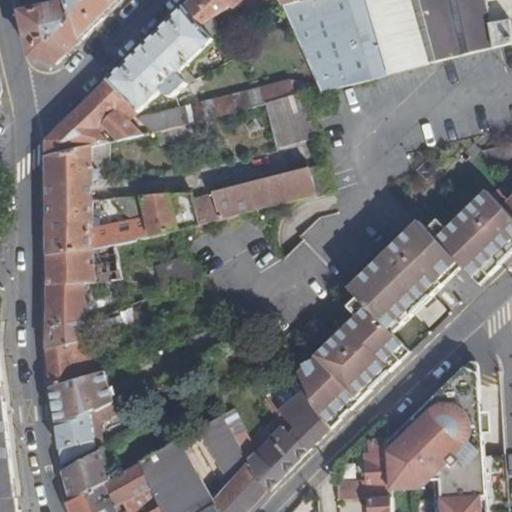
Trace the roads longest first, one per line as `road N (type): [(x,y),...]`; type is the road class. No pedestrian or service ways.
road 1 (residential): [(28,118),(40,415),(58,511)]
road 2 (residential): [(323,461),(498,294)]
road 3 (residential): [(147,0),(28,118)]
road 4 (residential): [(498,294),(511,455)]
